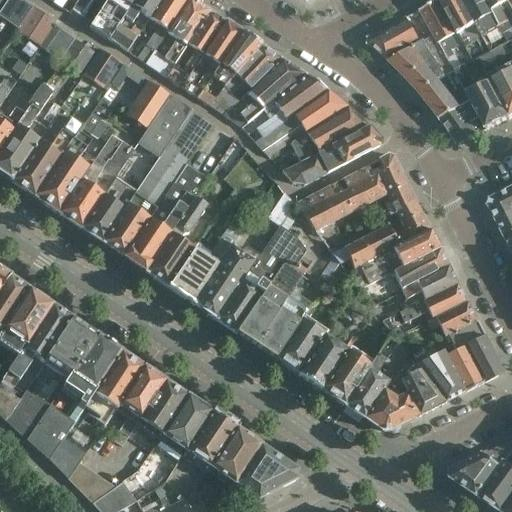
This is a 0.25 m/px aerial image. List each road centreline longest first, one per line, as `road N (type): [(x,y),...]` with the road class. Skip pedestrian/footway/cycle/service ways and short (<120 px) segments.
road 1 (tertiary): [(361,468),(0,223)]
road 2 (residential): [(439,180),(385,100),(311,42)]
road 3 (residential): [(511,323),(439,180)]
road 4 (residential): [(372,475),(511,401)]
